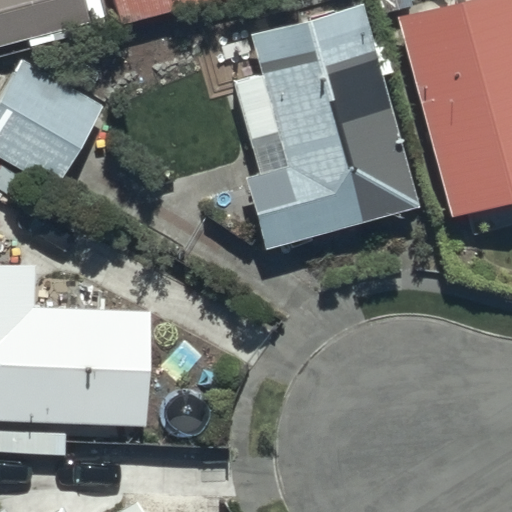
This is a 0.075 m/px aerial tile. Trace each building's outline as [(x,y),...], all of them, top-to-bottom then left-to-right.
[(77,0),(0,0),(0,41),(83,19),(77,0)] [(105,0),(111,21),(187,0),(105,0)] [(511,0),(449,0),(389,16),(442,214),(511,195),(511,0)] [(254,73),(234,78),(225,80),(249,174),(238,177),(256,246),(409,207),(375,74),(384,71),(375,37),(363,40),(354,5),(242,34),(245,45),(254,73)] [(96,106),(15,58),(0,83),(0,158),(47,187),(96,106)] [(35,264),(0,262),(0,450),(68,455),(69,421),(146,423),(149,309),(34,306),(35,264)]
